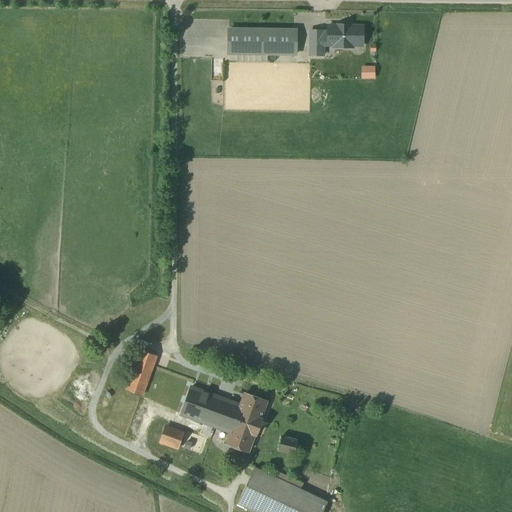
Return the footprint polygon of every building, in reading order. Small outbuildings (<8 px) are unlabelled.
[(328,33),(323,33),(323,46),(334,46),(334,48),(352,48),(352,46),(363,46),(363,27),(349,27),(349,25),(338,25),(338,27),(328,27),(328,33)] [(296,31),(229,30),(229,54),(296,55),(296,31)] [(310,56),(323,56),(323,46),(323,33),(323,31),(310,31),(310,56)] [(364,79),(378,79),(378,66),(364,65),(364,79)] [(141,351),(126,391),(141,396),(156,356),(141,351)] [(231,432),(244,395),(197,377),(183,414),(231,432)] [(103,386),(91,417),(129,430),(140,400),(103,386)] [(231,432),(227,444),(248,452),(255,435),(256,435),(261,420),(260,420),(267,402),(245,394),(244,395),(231,432)] [(184,436),(167,429),(161,443),(178,450),(184,436)] [(282,438),(279,451),(294,454),(297,441),(282,438)] [(254,468),(237,505),(252,511),(322,511),(328,502),(300,490),(303,484),(275,471),(273,477),(254,468)]
